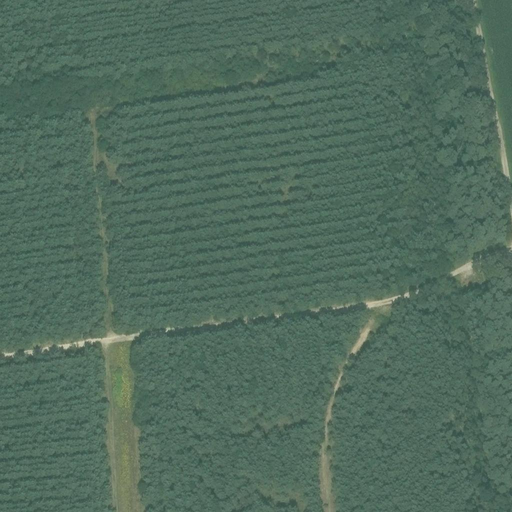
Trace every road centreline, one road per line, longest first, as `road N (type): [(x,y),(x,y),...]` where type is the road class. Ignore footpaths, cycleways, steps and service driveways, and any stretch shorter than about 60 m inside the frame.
road 1 (track): [(511,251),(382,302),(0,356)]
road 2 (track): [(382,302),(343,360),(323,435),(327,511)]
road 3 (track): [(511,215),(472,0)]
